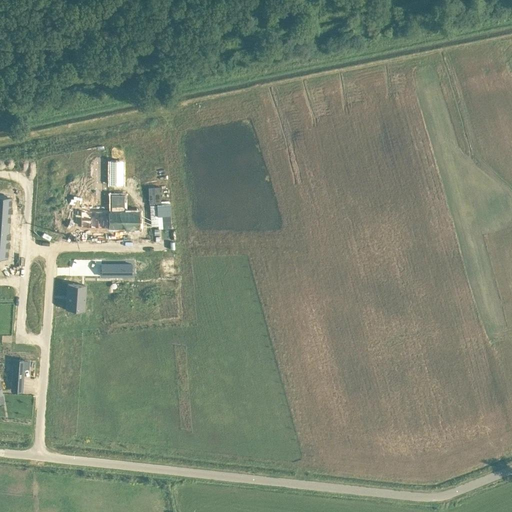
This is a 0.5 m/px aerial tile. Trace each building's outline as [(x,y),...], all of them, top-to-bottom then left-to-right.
[(122,184),(122,160),(109,160),(109,184),(122,184)] [(105,162),(95,162),(95,194),(105,194),(105,162)] [(160,186),(148,186),(149,203),(157,203),(157,204),(150,204),(151,225),(158,225),(157,216),(171,215),(170,203),(161,204),(160,186)] [(124,194),(111,194),(111,217),(114,217),(114,227),(139,227),(139,215),(139,211),(139,210),(124,210),(124,194)] [(0,223),(10,224),(11,196),(0,195),(0,223)] [(108,210),(80,210),(80,227),(108,227),(108,210)] [(0,229),(0,257),(7,258),(9,230),(0,229)] [(131,263),(101,263),(101,276),(131,275),(131,263)] [(68,283),(66,309),(72,309),(72,311),(83,312),(85,284),(68,283)] [(12,358),(11,377),(24,378),(25,359),(12,358)]
